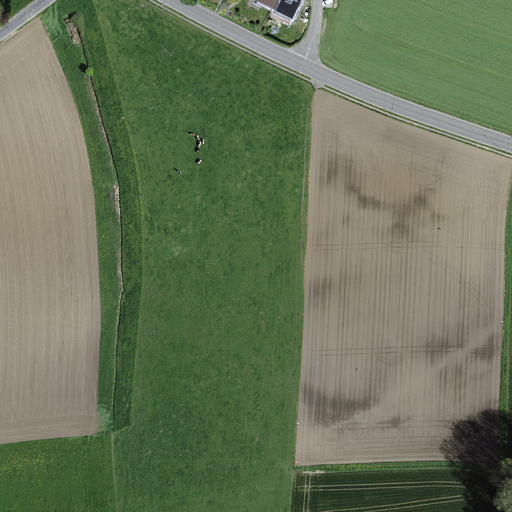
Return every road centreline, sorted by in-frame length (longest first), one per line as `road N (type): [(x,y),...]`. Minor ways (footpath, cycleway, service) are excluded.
road 1 (tertiary): [(301,65),(511,144)]
road 2 (tertiary): [(171,0),(301,65)]
